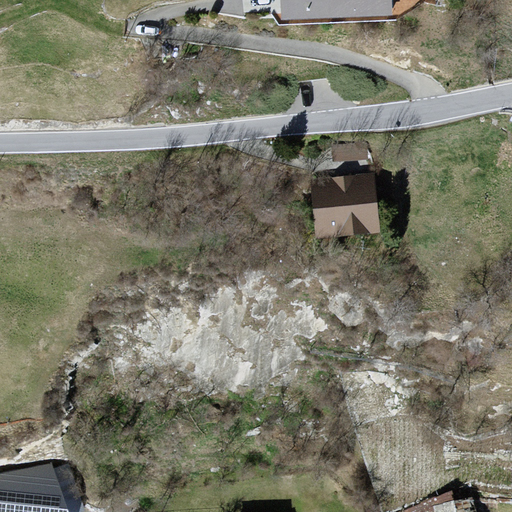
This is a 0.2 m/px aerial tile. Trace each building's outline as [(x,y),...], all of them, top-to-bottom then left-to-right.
[(291,0),(293,32),(404,25),(402,0),(291,0)] [(291,52),(295,82),(328,78),(324,48),(291,52)] [(329,186),(338,246),(398,237),(390,178),(329,186)] [(74,511),(52,473),(0,483),(0,511),(74,511)] [(470,511),(468,500),(408,511),(470,511)]
